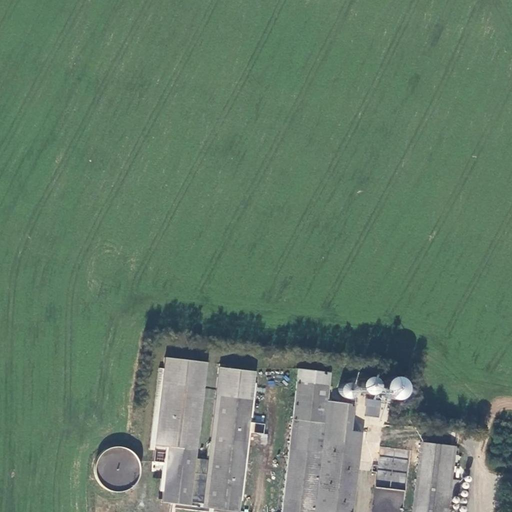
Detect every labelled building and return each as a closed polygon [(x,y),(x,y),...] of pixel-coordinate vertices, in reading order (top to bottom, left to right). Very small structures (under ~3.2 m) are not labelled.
[(165,384),(203,389),(207,362),(166,357),(163,384),(165,384)] [(203,498),(202,506),(240,510),(249,432),(262,433),(263,424),(249,422),(255,370),(218,366),(207,459),(200,458),(196,497),(203,498)] [(330,372),(298,369),(296,382),(298,382),(312,384),(329,386),(330,372)] [(357,383),(357,388),(360,392),(365,394),(370,393),(373,390),(375,385),(373,380),(369,377),(364,376),(360,379),(357,383)] [(386,399),(391,400),(396,398),(399,395),(402,391),(402,386),(400,382),(397,378),(393,376),(388,376),(383,379),(380,382),(379,387),(379,392),(382,396),(386,399)] [(298,382),(281,511),(297,511),(312,384),(298,382)] [(345,398),(349,398),(352,395),(354,391),(353,387),(351,384),(347,382),(343,383),(339,385),(338,389),(338,393),(341,397),(345,398)] [(163,502),(190,505),(203,389),(165,384),(163,384),(155,446),(169,447),(163,502)] [(352,511),(361,431),(350,430),(353,405),(342,403),(342,402),(327,400),(329,386),(312,384),(297,511),(352,511)] [(379,417),(380,399),(366,398),(364,415),(379,417)] [(452,447),(422,443),(412,511),(445,511),(448,493),(454,494),(456,479),(448,478),(452,447)] [(373,504),(382,504),(381,507),(401,509),(403,490),(374,487),(373,504)]
